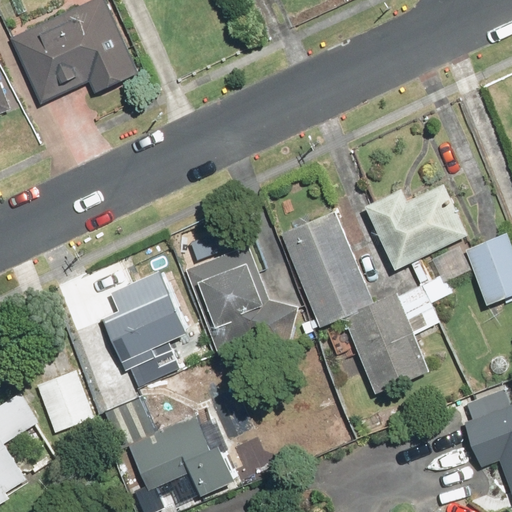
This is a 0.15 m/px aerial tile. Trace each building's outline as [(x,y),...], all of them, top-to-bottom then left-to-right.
[(104,0),(99,0),(9,39),(40,109),(86,89),(92,103),(141,82),(104,0)] [(0,84),(0,115),(11,111),(0,84)] [(445,176),(366,208),(391,268),(469,236),(445,176)] [(334,210),(276,234),(319,336),(341,327),(373,402),(429,379),(411,335),(442,323),(426,285),(374,306),(334,210)] [(511,252),(505,235),(464,252),(488,312),(511,301),(511,252)] [(184,269),(221,359),(283,371),(295,306),(264,301),(241,245),(184,269)] [(126,310),(105,319),(124,363),(162,347),(158,339),(190,325),(165,268),(117,288),(126,310)] [(77,369),(34,386),(54,438),(98,421),(77,369)] [(511,399),(507,386),(471,398),(476,412),(468,415),(484,461),(505,453),(511,472),(511,399)] [(0,492),(32,473),(8,435),(41,415),(24,388),(0,403),(0,492)] [(201,409),(122,443),(143,491),(175,477),(188,507),(234,487),(201,409)]
